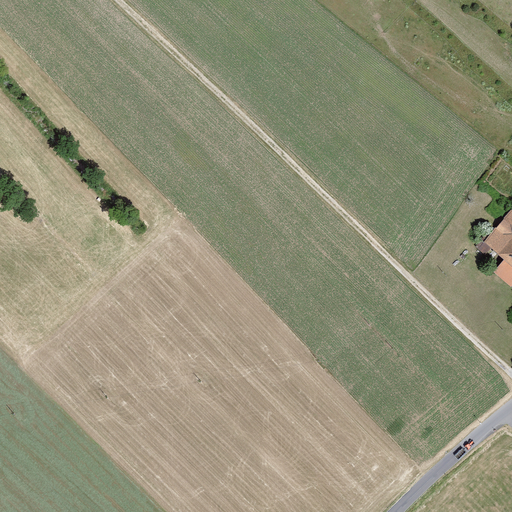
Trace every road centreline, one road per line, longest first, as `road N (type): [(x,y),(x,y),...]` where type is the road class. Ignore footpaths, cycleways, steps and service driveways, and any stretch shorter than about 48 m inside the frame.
road 1 (track): [(119,0),(511,373)]
road 2 (tertiary): [(511,409),(396,511)]
